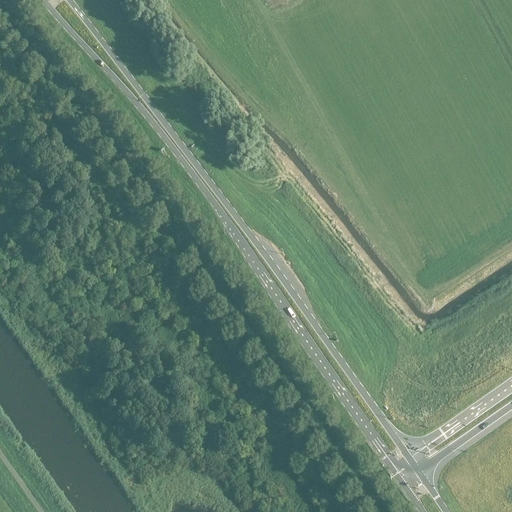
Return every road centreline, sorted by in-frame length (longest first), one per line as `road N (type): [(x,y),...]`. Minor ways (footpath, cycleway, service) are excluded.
road 1 (secondary): [(45,0),(188,170),(400,476)]
road 2 (secondary): [(408,459),(68,0)]
road 3 (motorway): [(511,385),(408,459)]
